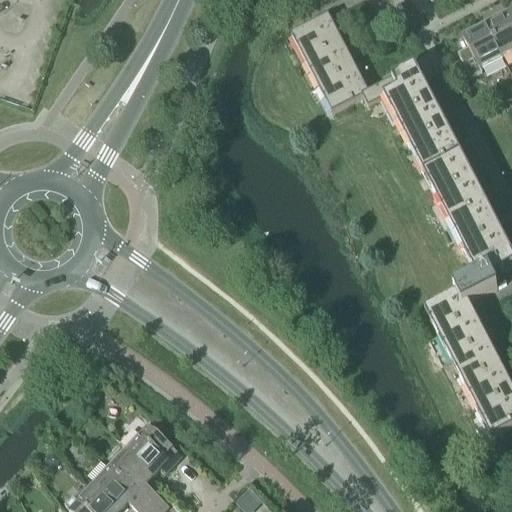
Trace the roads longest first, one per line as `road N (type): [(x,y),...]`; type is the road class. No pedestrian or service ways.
road 1 (secondary): [(392,511),(296,394),(190,301),(93,231)]
road 2 (secondary): [(73,272),(212,368),(363,511)]
road 3 (secondary): [(82,202),(133,113),(134,82)]
road 4 (secondary): [(134,82),(111,100),(52,184)]
